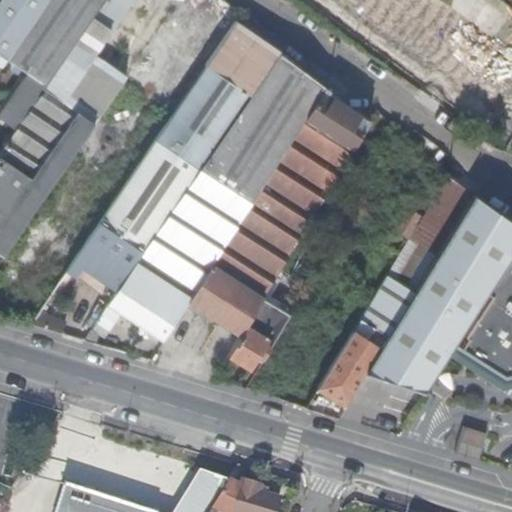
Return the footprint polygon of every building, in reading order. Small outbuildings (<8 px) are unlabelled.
[(0,0),(0,54),(6,59),(47,0),(0,0)] [(105,0),(47,0),(6,59),(28,74),(0,116),(0,117),(16,128),(44,89),(75,44),(105,0)] [(134,0),(105,0),(75,44),(95,58),(134,0)] [(377,0),(403,9),(405,0),(377,0)] [(446,0),(432,0),(420,18),(445,36),(463,11),(446,0)] [(185,39),(195,11),(169,2),(159,29),(185,39)] [(260,26),(244,15),(206,69),(172,118),(73,261),(116,291),(164,223),(280,58),(282,55),(254,36),(260,26)] [(288,47),(260,26),(254,36),(282,55),(288,47)] [(460,72),(493,94),(483,109),(495,117),(505,102),(511,106),(511,89),(499,81),(508,68),(496,60),(503,49),(484,36),(460,72)] [(75,44),(44,89),(77,112),(65,129),(83,141),(123,83),(126,79),(95,58),(75,44)] [(326,90),(280,58),(164,223),(116,291),(106,305),(161,342),(187,302),(212,264),(324,93),(326,90)] [(0,151),(0,255),(4,258),(62,172),(83,141),(65,129),(77,112),(44,89),(16,128),(13,132),(0,151)] [(371,124),(324,93),(212,264),(187,302),(240,336),(261,302),(302,235),(371,124)] [(110,160),(122,142),(112,135),(100,154),(110,160)] [(473,197),(445,177),(385,277),(413,294),(429,268),(473,197)] [(511,253),(511,225),(473,197),(429,268),(413,294),(363,373),(423,392),(449,352),(511,255),(511,253)] [(419,217),(406,209),(383,247),(396,255),(419,217)] [(511,256),(511,255),(449,352),(480,372),(489,378),(503,387),(511,374),(511,256)] [(373,285),(376,287),(391,264),(380,257),(366,280),(373,285)] [(413,294),(385,277),(346,340),(330,365),(303,407),(336,417),(363,373),(413,294)] [(288,319),(261,302),(240,336),(227,356),(250,369),(257,356),(263,359),(269,348),(288,319)] [(39,310),(29,325),(59,334),(66,320),(39,310)] [(81,341),(92,344),(98,334),(101,337),(113,320),(101,312),(81,341)] [(483,386),(489,378),(480,372),(475,381),(483,386)] [(485,434),(461,427),(454,453),(477,460),(485,434)] [(207,511),(226,481),(195,472),(170,511),(207,511)] [(207,511),(272,511),(276,499),(256,493),(257,487),(238,481),(236,487),(226,481),(207,511)] [(149,511),(61,484),(52,511),(149,511)]
